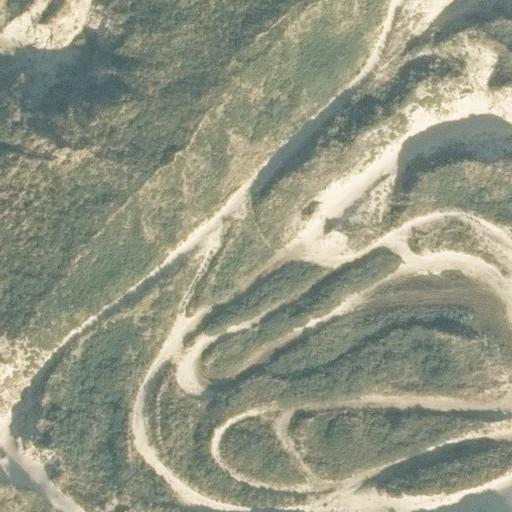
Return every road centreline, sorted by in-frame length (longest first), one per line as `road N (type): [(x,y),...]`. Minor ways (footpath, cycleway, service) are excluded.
road 1 (track): [(238,511),(159,448),(160,369),(206,255),(276,147),(339,89),(488,22),(511,22)]
road 2 (track): [(511,137),(455,124),(372,168)]
